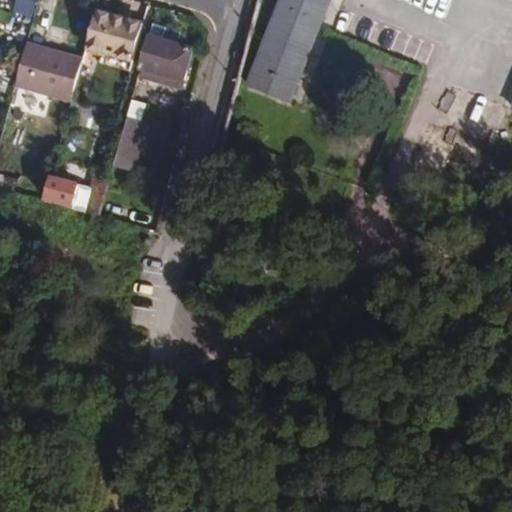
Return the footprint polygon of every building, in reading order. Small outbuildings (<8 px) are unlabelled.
[(35,20),(40,0),(16,0),(13,13),(35,20)] [(283,0),(250,80),(292,98),(332,0),(283,0)] [(133,62),(143,25),(97,12),(88,49),(133,62)] [(180,33),(152,26),(141,69),(163,76),(161,83),(183,89),(193,50),(177,45),(180,33)] [(29,45),(17,87),(65,100),(72,102),(84,60),(29,45)] [(132,100),(114,167),(134,173),(147,125),(141,124),(147,104),(132,100)] [(117,122),(119,114),(72,102),(70,109),(101,118),(117,122)] [(70,109),(67,119),(98,128),(101,118),(70,109)] [(44,202),(100,217),(109,182),(94,178),(91,189),(51,178),(44,202)]
